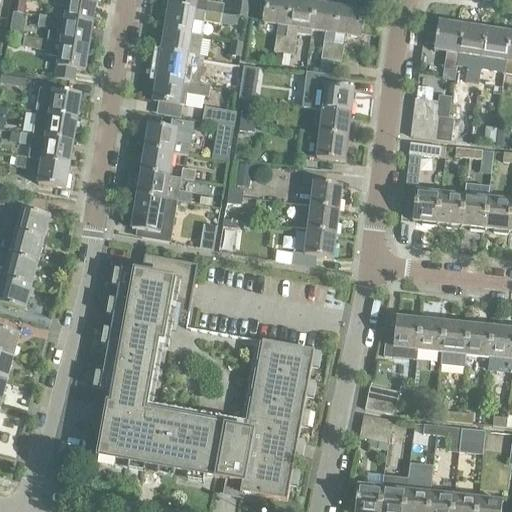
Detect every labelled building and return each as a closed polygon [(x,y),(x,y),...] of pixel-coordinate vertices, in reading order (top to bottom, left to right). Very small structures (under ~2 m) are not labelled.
[(16,0),(14,13),(23,14),(25,0),(16,0)] [(94,26),(97,2),(85,0),(43,0),(43,3),(68,8),(66,21),(94,26)] [(169,0),(169,7),(222,15),(223,6),(207,3),(207,0),(169,0)] [(236,0),(233,18),(239,19),(247,20),(250,0),(236,0)] [(288,0),(267,0),(264,23),(278,26),(287,27),(291,0),(288,0)] [(284,54),(284,55),(291,56),(294,57),(297,36),(310,38),(311,30),(315,4),(291,0),(287,27),(288,27),(286,39),(284,54)] [(315,4),(311,30),(326,33),(324,44),(321,61),(331,63),(331,61),(333,46),(335,34),(339,7),(337,7),(315,4)] [(169,7),(165,31),(191,35),(193,21),(204,23),(220,25),(230,27),(238,25),(239,19),(233,18),(222,16),(222,15),(169,7)] [(331,61),(331,63),(341,64),(344,47),(345,35),(360,38),(364,11),(339,7),(335,34),(333,46),(331,61)] [(50,29),(48,42),(90,49),(94,26),(66,21),(40,17),(39,27),(50,29)] [(436,46),(435,52),(460,56),(464,26),(440,22),(438,33),(436,46)] [(464,26),(460,56),(483,60),(487,29),(464,26)] [(487,29),(483,60),(507,64),(511,33),(487,29)] [(165,31),(161,55),(188,60),(198,61),(202,37),(191,35),(165,31)] [(425,31),(423,44),(436,46),(438,33),(425,31)] [(276,37),(274,54),(284,55),(284,54),(286,39),(276,37)] [(90,49),(48,42),(37,40),(35,50),(46,52),(46,55),(60,57),(58,68),(86,72),(90,49)] [(233,43),(231,57),(241,58),(243,45),(233,43)] [(161,55),(157,78),(184,83),(200,85),(203,62),(198,61),(188,60),(161,55)] [(282,67),(289,68),(291,56),(284,55),(284,57),(282,65),(282,67)] [(231,67),(230,75),(243,77),(244,69),(231,67)] [(455,83),(456,73),(444,71),(443,81),(455,83)] [(4,72),(2,84),(25,88),(27,76),(4,72)] [(322,110),(352,114),(354,90),(338,88),(339,77),(315,74),(306,74),(302,109),(322,112),(322,110)] [(497,74),(493,96),(501,98),(503,89),(505,75),(498,74),(497,74)] [(157,78),(153,102),(159,103),(183,107),(183,108),(185,108),(187,96),(208,100),(210,87),(200,85),(184,83),(157,78)] [(241,89),(239,101),(244,101),(255,103),(257,91),(241,89)] [(41,90),(37,114),(78,121),(82,97),(41,90)] [(439,98),(439,103),(441,104),(439,116),(439,117),(439,119),(449,121),(452,99),(439,98)] [(415,101),(414,114),(439,117),(439,116),(441,104),(439,103),(415,101)] [(234,128),(236,114),(206,109),(204,124),(234,128)] [(348,138),(352,114),(322,110),(319,135),(348,138)] [(74,144),(78,121),(37,114),(34,137),(74,144)] [(412,127),(411,139),(412,139),(436,143),(437,130),(437,129),(439,120),(439,119),(439,117),(414,114),(412,127)] [(257,119),(242,117),(241,125),(256,127),(257,119)] [(437,130),(436,143),(451,144),(454,121),(449,121),(439,119),(439,120),(437,129),(437,130)] [(146,150),(174,154),(173,155),(188,157),(194,125),(173,122),(172,130),(150,126),(146,150)] [(255,134),(256,127),(241,125),(240,132),(255,134)] [(498,131),(496,148),(509,149),(510,132),(498,131)] [(30,160),(43,162),(70,167),(74,144),(34,137),(21,135),(20,145),(32,147),(30,160)] [(345,163),(348,138),(319,135),(316,159),(345,163)] [(481,147),(493,148),(494,139),(482,138),(481,147)] [(441,148),(411,144),(410,156),(440,159),(441,148)] [(219,146),(216,163),(227,164),(230,148),(219,146)] [(456,159),(469,160),(470,151),(458,149),(456,159)] [(146,150),(142,173),(170,178),(174,154),(146,150)] [(469,160),(483,162),(484,152),(470,151),(469,160)] [(28,169),(30,160),(17,158),(16,167),(28,169)] [(66,191),(70,167),(43,162),(39,187),(66,191)] [(240,166),(238,177),(251,178),(252,168),(240,166)] [(181,180),(181,181),(194,183),(196,173),(182,170),(181,180)] [(313,185),(311,208),(339,212),(343,187),(326,185),(327,174),(303,171),(302,184),(313,185)] [(170,178),(142,173),(138,196),(178,202),(178,204),(190,206),(192,195),(180,193),(181,181),(181,180),(170,179),(170,178)] [(230,191),(229,198),(243,200),(244,192),(230,191)] [(438,225),(439,225),(442,195),(417,192),(414,222),(424,223),(423,226),(438,228),(438,225)] [(465,197),(442,195),(439,225),(448,226),(447,229),(462,230),(465,197)] [(178,204),(178,202),(138,196),(133,231),(144,232),(142,240),(171,244),(178,204)] [(490,200),(465,197),(462,230),(462,227),(471,228),(471,231),(486,233),(486,230),(487,230),(490,200)] [(243,200),(229,198),(228,205),(242,207),(243,200)] [(213,201),(200,199),(199,207),(212,209),(213,201)] [(511,218),(511,202),(490,200),(487,230),(495,231),(495,234),(510,235),(510,232),(511,232),(511,218)] [(311,208),(308,233),(336,236),(339,212),(311,208)] [(23,211),(17,234),(45,241),(51,218),(23,211)] [(239,223),(224,222),(224,230),(238,231),(239,223)] [(214,253),(214,251),(218,229),(217,229),(204,226),(200,249),(200,250),(214,253)] [(333,260),(336,236),(308,233),(305,256),(293,254),(292,266),(315,269),(317,258),(333,260)] [(39,265),(45,241),(17,234),(13,248),(4,245),(1,255),(39,265)] [(0,254),(0,279),(33,288),(39,265),(1,255),(0,254)] [(145,473),(157,476),(159,469),(229,481),(227,494),(241,496),(241,494),(288,503),(315,353),(263,343),(247,434),(229,431),(229,428),(145,413),(157,341),(163,342),(169,311),(190,314),(198,267),(145,257),(142,275),(122,271),(100,392),(123,396),(121,408),(108,406),(99,458),(146,467),(145,473)] [(33,288),(0,279),(0,305),(26,313),(33,288)] [(418,351),(420,351),(423,321),(414,321),(414,318),(400,316),(399,319),(396,341),(386,340),(384,359),(417,363),(418,351)] [(444,354),(447,324),(438,323),(438,320),(424,319),(423,321),(420,351),(444,354)] [(447,324),(444,354),(443,367),(466,369),(468,356),(471,326),(462,325),(462,323),(448,321),(447,324)] [(468,356),(492,359),(495,329),(486,328),(486,325),(471,323),(471,326),(468,356)] [(492,359),(511,360),(511,330),(510,330),(510,327),(495,326),(495,329),(492,359)] [(0,330),(0,355),(14,359),(20,336),(0,330)] [(14,359),(0,355),(0,379),(8,382),(14,359)] [(0,404),(2,405),(8,382),(0,379),(0,404)] [(370,388),(368,400),(397,406),(400,395),(370,388)] [(368,400),(365,412),(395,418),(397,406),(368,400)] [(447,424),(461,425),(462,415),(448,414),(447,424)] [(473,416),(462,415),(461,425),(472,426),(473,416)] [(364,417),(362,428),(391,435),(394,423),(364,417)] [(493,428),(507,430),(507,429),(507,428),(508,420),(494,418),(493,428)] [(424,437),(439,439),(440,429),(425,427),(424,437)] [(362,428),(359,441),(389,447),(389,445),(391,436),(391,435),(362,428)] [(452,430),(440,429),(439,439),(451,440),(452,430)] [(464,431),(462,455),(483,457),(485,444),(486,434),(486,433),(464,431)] [(382,489),(379,511),(404,511),(406,491),(408,482),(408,481),(384,478),(382,489)] [(406,491),(404,511),(428,511),(431,494),(432,482),(408,480),(408,481),(408,482),(406,491)] [(358,486),(355,511),(379,511),(382,489),(358,486)] [(431,494),(428,511),(453,511),(455,497),(431,494)] [(455,497),(453,511),(477,511),(479,499),(455,497)] [(479,499),(477,511),(501,511),(503,502),(479,499)]
